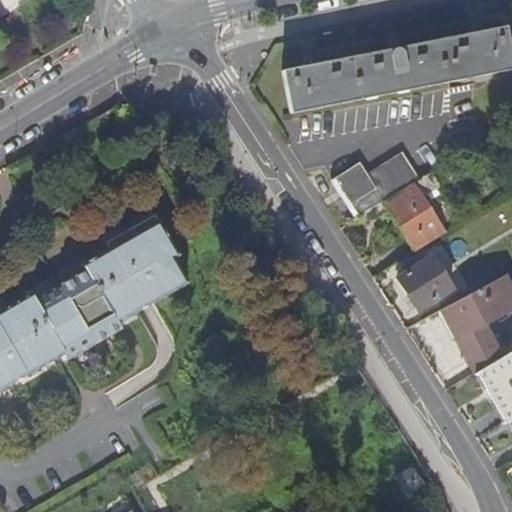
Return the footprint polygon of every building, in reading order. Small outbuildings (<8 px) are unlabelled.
[(511,67),(504,25),(281,67),(289,111),(511,68),(511,67)] [(333,177),(357,216),(382,201),(418,178),(401,151),(366,173),(359,161),(333,177)] [(418,178),(382,201),(414,251),(444,232),(422,195),(439,185),(430,170),(418,178)] [(0,306),(0,389),(59,356),(53,346),(58,343),(64,353),(67,359),(120,329),(117,323),(111,312),(116,310),(122,320),(187,283),(173,258),(177,256),(155,216),(108,243),(111,248),(101,254),(103,259),(95,263),(93,259),(83,264),(86,270),(34,300),(31,294),(20,300),(23,305),(15,309),(12,305),(2,311),(0,306)] [(103,259),(101,254),(93,259),(95,263),(103,259)] [(430,255),(395,277),(416,309),(450,288),(430,255)] [(504,275),(440,309),(456,338),(482,324),(509,309),(511,314),(511,284),(510,286),(504,275)] [(23,305),(20,300),(12,305),(15,309),(23,305)] [(122,320),(116,310),(111,312),(117,323),(122,320)] [(482,324),(456,338),(464,354),(490,339),(482,324)] [(490,339),(464,354),(475,373),(480,370),(500,358),(490,339)] [(64,353),(58,343),(53,346),(59,356),(64,353)] [(511,351),(500,358),(480,370),(508,419),(510,418),(511,416),(511,351)] [(421,483),(410,466),(394,476),(406,494),(421,483)]
